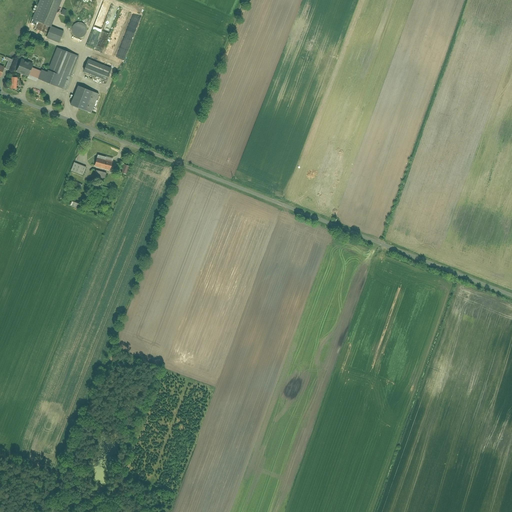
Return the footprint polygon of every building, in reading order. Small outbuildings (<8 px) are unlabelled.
[(40,0),(33,19),(53,26),(62,0),(40,0)] [(72,29),(73,34),(76,37),(81,38),(84,37),(87,33),(87,29),(84,24),(81,23),(76,24),(74,25),(72,29)] [(53,27),(47,38),(59,44),(64,33),(53,27)] [(57,48),(47,73),(33,68),(34,65),(21,60),(16,73),(28,77),(30,75),(67,89),(79,56),(57,48)] [(90,59),(85,71),(107,81),(112,69),(90,59)] [(79,87),(72,105),(91,113),(99,96),(79,87)] [(97,156),(94,166),(111,171),(113,161),(97,156)] [(74,162),(71,172),(84,176),(87,167),(74,162)] [(97,170),(95,176),(105,179),(107,174),(97,170)] [(73,201),(71,206),(79,210),(81,204),(73,201)]
